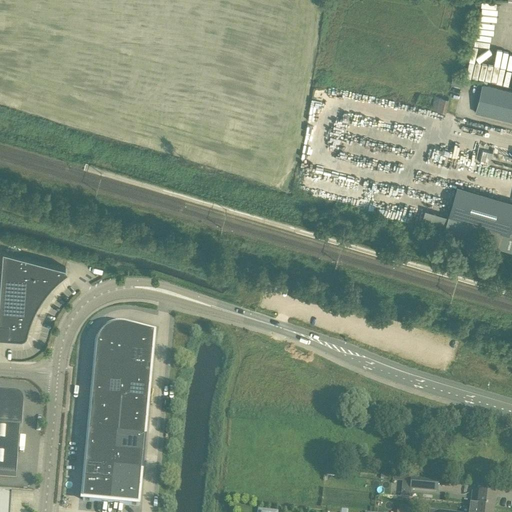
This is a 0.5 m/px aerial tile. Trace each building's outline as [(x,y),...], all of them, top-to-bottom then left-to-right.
[(511,92),(483,85),(476,113),(511,121),(511,92)] [(448,98),(443,97),(435,95),(432,107),(432,109),(444,112),(448,98)] [(488,153),(499,155),(501,146),(490,144),(488,153)] [(448,217),(444,230),(497,246),(497,247),(511,250),(511,246),(511,203),(456,187),(448,217)] [(449,209),(449,196),(425,196),(425,208),(449,209)] [(23,338),(25,337),(27,335),(27,332),(32,316),(40,301),(52,285),(67,271),(68,270),(65,267),(2,251),(0,284),(0,336),(8,337),(20,338),(23,338)] [(123,368),(124,351),(126,328),(125,328),(121,327),(116,327),(108,330),(102,335),(100,338),(99,341),(98,343),(97,346),(95,365),(123,368)] [(154,335),(126,328),(124,351),(152,354),(154,335)] [(152,354),(124,351),(123,368),(150,371),(152,354)] [(121,385),(123,368),(95,365),(94,382),(121,385)] [(150,371),(123,368),(121,385),(149,388),(150,371)] [(92,399),(112,401),(120,402),(121,385),(94,382),(92,399)] [(149,388),(121,385),(120,402),(147,404),(149,388)] [(0,476),(16,478),(20,428),(19,428),(20,414),(21,414),(21,409),(21,406),(19,401),(15,399),(11,398),(6,397),(6,398),(0,397),(0,476)] [(90,416),(118,419),(120,402),(112,401),(92,399),(90,416)] [(147,404),(120,402),(118,419),(146,421),(147,404)] [(90,416),(89,433),(117,435),(118,419),(90,416)] [(118,419),(117,435),(144,438),(146,421),(118,419)] [(113,469),(115,452),(117,435),(89,433),(86,467),(113,469)] [(144,438),(117,435),(115,452),(143,455),(144,438)] [(322,439),(321,450),(343,450),(343,439),(322,439)] [(511,464),(511,461),(511,448),(497,442),(491,456),(511,464)] [(115,452),(113,469),(141,472),(143,455),(115,452)] [(424,462),(423,474),(433,475),(435,464),(424,462)] [(86,467),(84,484),(112,486),(113,469),(86,467)] [(140,489),(141,472),(113,469),(112,486),(140,489)] [(438,482),(411,480),(411,491),(437,493),(438,482)] [(83,501),(110,503),(112,486),(84,484),(83,501)] [(140,489),(112,486),(110,503),(138,506),(140,489)] [(472,492),(470,505),(494,508),(496,495),(472,492)] [(0,511),(10,511),(11,502),(12,498),(0,496),(0,511)]
